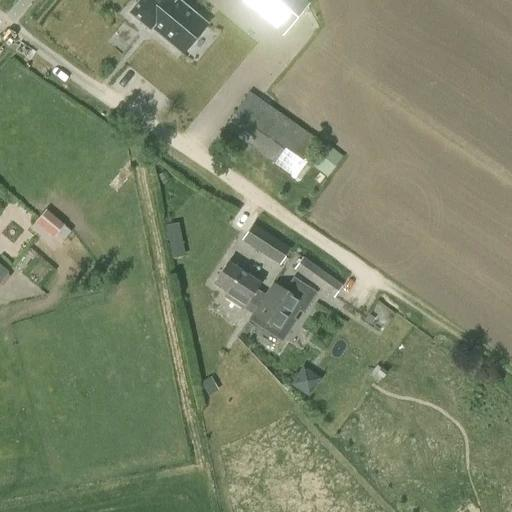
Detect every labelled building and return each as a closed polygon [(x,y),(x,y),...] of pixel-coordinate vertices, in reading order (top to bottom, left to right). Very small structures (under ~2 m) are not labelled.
[(137,0),(126,14),(149,33),(152,30),(175,50),(202,19),(179,0),(137,0)] [(247,0),(284,31),(307,4),(301,0),(247,0)] [(291,177),(317,140),(248,93),(223,129),(291,177)] [(326,178),(342,157),(327,145),(311,166),(326,178)] [(54,238),(64,225),(45,210),(35,223),(54,238)] [(281,258),(288,248),(254,226),(248,236),(281,258)] [(332,296),(340,285),(302,258),(294,269),(312,282),(332,296)] [(257,308),(272,284),(271,284),(265,294),(255,289),(259,282),(227,263),(213,284),(225,291),(222,296),(242,308),(246,303),(255,308),(251,314),(252,314),(257,308)] [(257,308),(252,314),(280,332),(299,301),(272,284),(257,308)]
